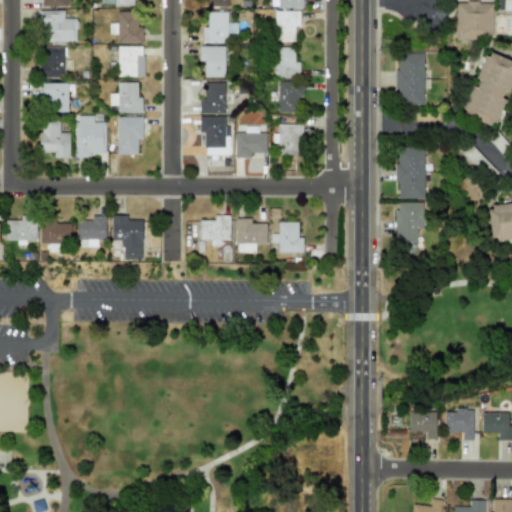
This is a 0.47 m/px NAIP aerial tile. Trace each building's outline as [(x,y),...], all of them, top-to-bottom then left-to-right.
[(270,0),(270,7),(302,8),(301,0),(270,0)] [(511,10),(511,0),(497,0),(497,10),(511,10)] [(492,2),(455,2),(455,39),(492,39),(492,2)] [(63,10),(39,11),(40,42),(76,41),(75,18),(64,19),(63,10)] [(116,43),(141,43),(142,27),(136,26),(137,12),(116,11),(116,23),(108,23),(108,35),(116,35),(116,43)] [(226,11),(206,12),(207,27),(201,27),(202,43),(226,42),(226,33),(235,33),(235,23),(227,23),(226,11)] [(298,11),(274,11),(274,41),(293,41),(293,26),(298,26),(298,11)] [(142,46),(116,47),(116,77),(143,76),(142,46)] [(224,46),(198,46),(198,61),(203,61),(203,77),(223,77),(224,46)] [(63,47),(39,47),(39,77),(63,78),(63,47)] [(299,62),(293,62),(294,47),(274,47),(273,78),(298,78),(299,62)] [(511,81),(511,61),(485,51),(462,114),(493,126),(505,93),(508,94),(511,81)] [(394,104),(422,104),(423,53),(396,52),(394,104)] [(277,112),(297,112),(297,97),(302,96),(302,81),(276,82),(277,112)] [(116,113),(141,112),(141,97),(136,97),(136,82),(116,83),(116,93),(108,94),(108,105),(116,105),(116,113)] [(67,83),(42,83),(41,111),(66,112),(67,83)] [(224,114),(224,84),(204,84),(203,98),(198,98),(198,114),(224,114)] [(74,157),(89,157),(89,152),(104,153),(105,122),(92,122),(92,115),(75,115),(74,157)] [(117,155),(136,154),(136,139),(142,139),(141,116),(116,117),(117,155)] [(229,125),(224,125),(224,117),(199,116),(198,133),(204,133),(204,155),(229,155),(229,125)] [(69,133),(58,133),(58,123),(39,123),(38,153),(53,153),(53,157),(68,158),(69,133)] [(300,124),(276,125),(277,134),(271,134),(272,143),(279,143),(279,155),(301,154),(300,124)] [(265,133),(257,132),(257,127),(244,126),(244,132),(234,132),(234,157),(249,158),(250,152),(265,153),(265,133)] [(487,181),(496,172),(469,143),(460,151),(487,181)] [(423,198),(422,147),(395,147),(396,199),(423,198)] [(415,229),(422,229),(422,203),(395,203),(395,255),(415,255),(415,229)] [(511,203),(486,206),(490,241),(511,238),(511,203)] [(4,240),(35,241),(35,215),(19,215),(19,220),(4,220),(4,240)] [(140,259),(141,220),(127,219),(127,215),(111,215),(110,240),(122,240),(121,259),(140,259)] [(229,216),(213,216),(213,221),(198,220),(198,240),(210,240),(210,242),(228,242),(229,216)] [(69,223),(55,223),(55,218),(39,218),(39,244),(69,244),(69,223)] [(266,224),(250,223),(250,218),(235,218),(234,252),(254,253),(254,244),(265,244),(266,224)] [(302,252),(301,237),(297,237),(297,222),(276,222),(277,253),(302,252)] [(471,441),(472,409),(454,408),(454,412),(444,411),(443,432),(461,432),(460,441),(471,441)] [(434,440),(435,411),(408,411),(407,432),(424,433),(424,439),(434,440)] [(511,440),(511,425),(507,425),(507,412),(481,412),(481,433),(497,433),(497,440),(511,440)] [(411,504),(410,511),(438,511),(439,500),(429,499),(428,506),(411,504)] [(452,506),(452,511),(484,511),(484,500),(468,500),(468,507),(452,506)] [(511,511),(511,507),(511,500),(491,500),(491,511),(511,511)]
